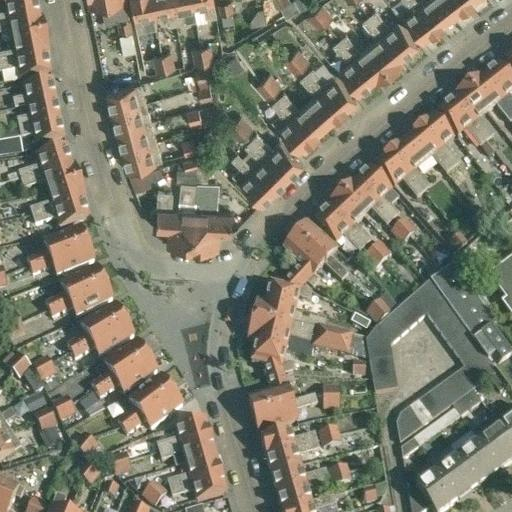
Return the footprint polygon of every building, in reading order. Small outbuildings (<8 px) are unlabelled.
[(0,25),(43,18),(42,16),(39,17),(35,0),(6,5),(8,17),(0,18),(0,25)] [(157,28),(154,13),(151,0),(130,0),(136,31),(157,28)] [(172,0),(151,0),(154,13),(164,11),(166,25),(176,23),(172,0)] [(192,0),(172,0),(176,23),(196,20),(193,6),(192,0)] [(192,0),(193,6),(204,4),(206,18),(216,16),(213,0),(192,0)] [(285,17),(299,9),(293,0),(290,0),(289,0),(262,0),(265,15),(280,7),(285,17)] [(437,28),(415,0),(406,0),(412,8),(403,15),(422,39),(437,28)] [(415,0),(437,28),(452,16),(440,0),(415,0)] [(440,0),(452,16),(467,4),(463,0),(440,0)] [(231,1),(218,4),(220,15),(233,12),(231,1)] [(322,4),(314,11),(325,24),(332,17),(322,4)] [(390,27),(377,12),(375,9),(368,15),(371,18),(404,58),(406,56),(404,54),(417,43),(398,20),(390,27)] [(317,30),(325,24),(314,11),(307,17),(317,30)] [(404,58),(371,18),(368,15),(363,20),(377,36),(368,43),(390,69),(404,58)] [(43,18),(0,25),(0,35),(11,33),(13,43),(46,37),(43,18)] [(119,34),(132,32),(130,19),(116,22),(119,34)] [(375,82),(390,69),(368,43),(360,50),(345,33),(339,39),(375,82)] [(0,65),(49,55),(46,37),(13,43),(15,55),(0,57),(0,65)] [(333,44),(335,47),(347,61),(338,69),(358,93),(371,81),(373,84),(375,82),(339,39),(333,44)] [(210,45),(200,47),(204,64),(214,62),(210,45)] [(194,66),(204,64),(200,47),(190,49),(194,66)] [(298,48),(290,55),(302,68),(309,61),(298,48)] [(170,52),(161,54),(166,71),(175,68),(170,52)] [(166,71),(161,54),(151,57),(156,73),(166,71)] [(0,65),(0,73),(18,70),(20,81),(50,75),(47,58),(50,57),(49,55),(0,65)] [(294,74),(302,68),(290,55),(283,62),(294,74)] [(194,69),(198,82),(209,79),(205,66),(194,69)] [(481,75),(511,112),(511,100),(509,97),(511,94),(511,82),(499,66),(485,76),(483,73),(481,75)] [(313,67),(306,73),(309,76),(341,112),(355,100),(335,77),(327,83),(315,70),(313,67)] [(270,73),(262,79),(273,92),(281,85),(270,73)] [(309,76),(306,73),(300,78),(314,94),(306,101),(327,124),(341,112),(309,76)] [(510,124),(511,122),(511,112),(481,75),(466,86),(488,114),(496,107),(510,124)] [(265,99),(273,92),(262,79),(254,86),(265,99)] [(14,109),(28,107),(56,100),(52,81),(23,87),(26,97),(13,100),(14,109)] [(111,110),(139,104),(146,102),(141,82),(106,91),(111,110)] [(197,88),(200,102),(212,100),(209,85),(197,88)] [(488,114),(466,86),(452,98),(487,143),(493,138),(479,121),(488,114)] [(298,108),(286,95),(284,92),(278,97),(280,100),(313,136),(327,124),(306,101),(298,108)] [(280,100),(278,97),(272,102),(280,112),(271,120),(297,149),(313,136),(280,100)] [(496,154),(487,143),(452,98),(450,100),(452,102),(438,113),(458,137),(466,130),(490,159),(496,154)] [(56,100),(28,107),(30,117),(17,120),(19,129),(60,121),(56,100)] [(151,121),(146,102),(139,104),(111,110),(116,130),(144,123),(151,121)] [(186,111),(189,125),(201,122),(197,108),(186,111)] [(240,116),(234,123),(245,135),(252,128),(240,116)] [(447,175),(453,170),(459,165),(445,148),(453,141),(434,117),(405,142),(414,153),(429,141),(439,153),(432,158),(447,175)] [(64,141),(60,121),(19,129),(21,139),(34,136),(36,147),(64,141)] [(116,130),(121,149),(149,142),(156,141),(151,121),(144,123),(116,130)] [(240,140),(245,135),(234,123),(228,129),(240,140)] [(203,136),(211,145),(220,136),(211,128),(203,136)] [(0,157),(6,156),(22,154),(21,147),(20,139),(18,139),(16,132),(8,133),(0,134),(0,157)] [(251,140),(287,176),(301,162),(280,141),(272,149),(256,134),(251,140)] [(184,155),(196,152),(193,139),(181,142),(184,155)] [(242,157),(253,168),(275,189),(287,176),(251,140),(245,145),(249,149),(242,157)] [(149,142),(121,149),(127,169),(161,160),(156,141),(149,142)] [(390,154),(421,191),(424,194),(430,189),(416,172),(432,158),(439,153),(429,141),(414,153),(405,142),(390,154)] [(21,181),(25,180),(75,164),(75,162),(71,163),(66,147),(37,156),(40,168),(19,175),(21,181)] [(261,203),(275,189),(253,168),(242,157),(237,152),(231,159),(239,167),(232,174),(261,203)] [(417,200),(424,194),(421,191),(390,154),(375,166),(395,190),(403,183),(417,200)] [(195,202),(196,181),(200,155),(183,160),(177,161),(176,180),(180,181),(179,201),(195,202)] [(218,231),(230,232),(231,212),(217,211),(219,183),(207,182),(207,176),(215,167),(200,155),(196,181),(195,202),(194,210),(192,246),(217,247),(218,231)] [(45,183),(48,192),(81,182),(75,164),(25,180),(21,181),(23,190),(45,183)] [(353,181),(390,219),(392,222),(398,216),(391,207),(399,199),(370,170),(357,182),(355,179),(353,181)] [(353,181),(339,194),(363,219),(371,211),(387,227),(392,222),(390,219),(353,181)] [(33,218),(86,200),(81,182),(48,192),(52,203),(30,210),(33,218)] [(167,244),(192,246),(194,210),(172,208),(173,192),(159,191),(158,208),(156,208),(151,212),(151,219),(155,224),(156,224),(156,228),(168,229),(167,244)] [(339,194),(326,206),(365,247),(371,242),(356,226),(363,219),(339,194)] [(87,202),(86,200),(33,218),(35,226),(57,219),(60,230),(89,220),(84,203),(87,202)] [(327,210),(315,222),(336,244),(343,237),(359,253),(365,247),(326,206),(325,208),(327,210)] [(486,209),(478,215),(489,228),(496,222),(486,209)] [(489,228),(478,215),(470,221),(481,235),(489,228)] [(404,220),(397,227),(409,238),(416,231),(404,220)] [(511,223),(502,230),(511,244),(511,259),(488,277),(505,301),(501,304),(511,318),(511,223)] [(323,265),(337,279),(341,282),(347,277),(329,260),(336,251),(308,224),(296,237),(324,264),(323,265)] [(401,245),(409,238),(397,227),(390,234),(401,245)] [(27,260),(30,268),(33,267),(86,246),(80,229),(43,243),(47,253),(27,260)] [(458,234),(448,243),(456,252),(466,243),(458,234)] [(283,251),(300,267),(292,276),(304,286),(306,284),(313,290),(319,284),(312,277),(323,265),(324,264),(296,237),(283,251)] [(380,243),(371,252),(383,263),(392,255),(380,243)] [(86,246),(33,267),(30,268),(33,276),(36,275),(53,268),(57,276),(93,263),(86,246)] [(375,272),(383,263),(371,252),(363,260),(375,272)] [(430,284),(451,313),(457,322),(464,330),(470,339),(474,344),(478,341),(498,370),(496,371),(510,391),(511,389),(511,377),(504,366),(511,360),(511,348),(497,328),(497,327),(454,267),(430,284)] [(65,295),(48,303),(45,305),(48,311),(52,310),(104,285),(97,269),(61,286),(65,295)] [(304,286),(292,276),(281,287),(269,284),(265,302),(265,303),(295,311),(298,298),(301,298),(301,300),(309,302),(311,293),(304,286)] [(430,284),(411,300),(426,318),(432,326),(451,313),(430,284)] [(104,285),(52,310),(48,311),(52,319),(55,317),(72,309),(76,318),(112,301),(104,285)] [(349,346),(366,349),(365,343),(364,339),(351,336),(292,322),(295,311),(265,303),(265,302),(258,300),(253,321),(316,336),(349,344),(349,346)] [(380,300),(373,307),(383,320),(391,313),(380,300)] [(426,318),(411,300),(402,308),(417,326),(426,318)] [(70,353),(123,322),(115,306),(80,326),(85,335),(66,346),(70,353)] [(376,326),(383,320),(373,307),(365,314),(376,326)] [(402,308),(393,316),(408,333),(417,326),(402,308)] [(0,319),(5,330),(19,324),(15,313),(0,318),(0,319)] [(457,322),(451,313),(432,326),(439,335),(457,322)] [(369,323),(355,316),(351,323),(366,331),(369,323)] [(399,341),(408,333),(393,316),(384,323),(399,341)] [(248,342),(255,344),(256,343),(285,350),(288,339),(315,345),(314,347),(346,355),(368,359),(366,349),(349,346),(349,344),(316,336),(253,321),(248,342)] [(132,337),(123,322),(70,353),(75,362),(79,360),(78,358),(93,349),(98,357),(132,337)] [(439,335),(445,343),(464,330),(457,322),(439,335)] [(384,323),(375,331),(390,348),(399,341),(384,323)] [(24,334),(19,324),(5,330),(9,341),(24,334)] [(445,343),(452,352),(470,339),(464,330),(445,343)] [(368,359),(368,362),(391,359),(390,348),(375,331),(365,343),(366,349),(368,359)] [(458,361),(476,347),(470,339),(452,352),(458,361)] [(136,343),(104,365),(95,371),(100,379),(94,383),(98,389),(146,357),(136,343)] [(256,343),(255,344),(251,362),(264,365),(268,384),(283,379),(283,375),(293,373),(294,365),(287,363),(286,365),(282,364),(285,350),(256,343)] [(478,388),(490,380),(496,375),(476,347),(458,361),(464,369),(478,388)] [(13,374),(24,361),(17,355),(6,367),(13,374)] [(156,372),(146,357),(98,389),(103,397),(119,386),(124,394),(156,372)] [(31,368),(34,374),(50,365),(46,359),(31,368)] [(370,373),(393,368),(391,359),(368,362),(370,373)] [(24,376),(31,368),(30,367),(24,361),(13,374),(19,380),(24,376)] [(353,362),(353,378),(364,378),(364,363),(353,362)] [(34,374),(40,384),(41,383),(55,376),(50,365),(34,374)] [(40,384),(34,374),(31,368),(24,376),(25,379),(34,395),(43,389),(40,384)] [(370,373),(372,383),(395,381),(393,368),(370,373)] [(455,376),(469,394),(473,392),(478,388),(464,369),(455,376)] [(506,388),(496,375),(490,380),(499,393),(506,388)] [(446,382),(460,401),(469,394),(455,376),(446,382)] [(125,427),(171,392),(160,377),(129,401),(135,409),(120,420),(125,427)] [(248,397),(253,414),(290,403),(286,388),(294,386),(292,377),(283,379),(268,384),(270,391),(248,397)] [(397,390),(395,381),(372,383),(373,394),(397,390)] [(446,382),(437,389),(450,408),(451,407),(460,401),(446,382)] [(322,387),(322,399),(339,399),(339,387),(322,387)] [(437,389),(427,395),(441,414),(450,408),(437,389)] [(181,406),(171,392),(125,427),(129,433),(144,422),(150,430),(181,406)] [(469,394),(460,401),(451,407),(454,411),(459,419),(481,403),(473,392),(469,394)] [(80,404),(86,413),(99,404),(93,395),(80,404)] [(441,414),(427,395),(418,402),(432,421),(441,414)] [(40,396),(24,403),(30,415),(46,407),(40,396)] [(290,403),(253,414),(258,433),(296,422),(293,411),(316,404),(314,396),(290,403)] [(52,405),(56,414),(71,406),(66,397),(52,405)] [(339,399),(322,399),(323,411),(339,411),(339,399)] [(422,427),(432,421),(418,402),(409,409),(422,427)] [(76,415),(71,406),(56,414),(61,423),(76,415)] [(0,438),(9,433),(4,425),(16,416),(11,409),(0,416),(0,438)] [(33,417),(37,425),(53,418),(48,409),(33,417)] [(399,445),(422,427),(409,409),(404,412),(399,416),(395,426),(399,445)] [(438,434),(459,419),(454,411),(432,427),(438,434)] [(53,418),(37,425),(42,434),(57,426),(53,418)] [(511,418),(498,429),(511,448),(511,418)] [(158,453),(163,451),(210,438),(205,420),(176,428),(178,439),(156,445),(158,453)] [(511,462),(511,448),(498,429),(492,421),(471,436),(477,444),(498,473),(511,462)] [(432,427),(412,441),(418,448),(438,434),(432,427)] [(318,433),(320,441),(339,436),(337,428),(318,433)] [(289,429),(260,438),(265,456),(317,442),(314,434),(292,440),(289,429)] [(21,449),(9,433),(0,438),(0,462),(15,453),(21,449)] [(80,454),(90,441),(83,434),(72,448),(80,454)] [(341,444),(339,436),(320,441),(322,450),(341,444)] [(210,438),(163,451),(158,453),(161,460),(172,457),(175,467),(185,464),(215,455),(210,438)] [(98,447),(90,441),(80,454),(87,460),(98,447)] [(402,459),(418,448),(412,441),(400,449),(402,459)] [(265,456),(271,474),(300,466),(297,455),(315,451),(319,450),(317,442),(265,456)] [(456,460),(477,488),(498,473),(477,444),(456,460)] [(112,468),(129,463),(126,453),(109,458),(112,468)] [(169,489),(174,488),(221,474),(215,455),(185,464),(189,475),(167,481),(169,489)] [(456,503),(477,488),(456,460),(436,474),(456,503)] [(75,475),(83,481),(93,468),(86,462),(75,475)] [(132,473),(129,463),(112,468),(115,478),(132,473)] [(300,466),(271,474),(276,492),(328,479),(326,471),(303,477),(300,466)] [(327,472),(330,480),(349,474),(346,466),(327,472)] [(93,468),(83,481),(91,488),(101,475),(93,468)] [(221,474),(174,488),(169,489),(171,497),(194,491),(197,501),(226,493),(221,474)] [(349,474),(330,480),(332,488),(352,482),(349,474)] [(431,511),(444,511),(456,503),(436,474),(415,489),(407,495),(410,511),(425,511),(430,509),(431,511)] [(276,492),(281,511),(310,503),(308,493),(330,487),(328,479),(276,492)] [(0,480),(0,500),(13,505),(15,499),(20,500),(24,490),(0,480)] [(147,503),(160,488),(154,482),(141,497),(147,503)] [(119,488),(106,483),(102,494),(115,499),(119,488)] [(374,487),(362,491),(366,503),(377,500),(374,487)] [(167,494),(160,488),(147,503),(153,508),(167,494)] [(49,511),(66,511),(62,510),(65,500),(56,496),(52,506),(49,511)] [(333,496),(328,498),(310,503),(281,511),(313,511),(335,505),(333,496)] [(0,511),(10,511),(13,505),(0,500),(0,511)] [(32,500),(28,509),(35,511),(44,511),(47,506),(32,500)]
